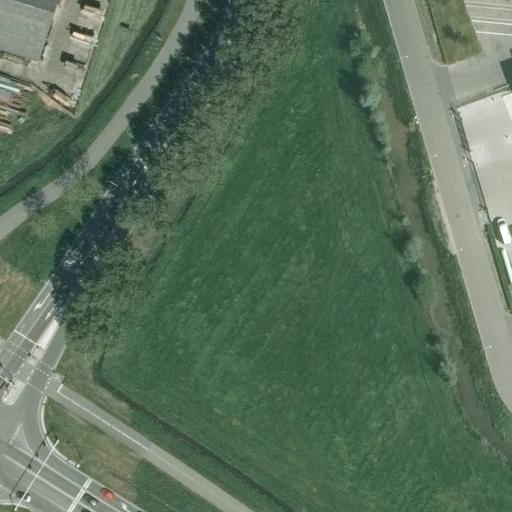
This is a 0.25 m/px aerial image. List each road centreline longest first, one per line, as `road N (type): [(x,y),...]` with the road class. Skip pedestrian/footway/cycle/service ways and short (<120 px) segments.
road 1 (tertiary): [(0,402),(215,61),(241,0)]
road 2 (unclassified): [(511,386),(395,0)]
